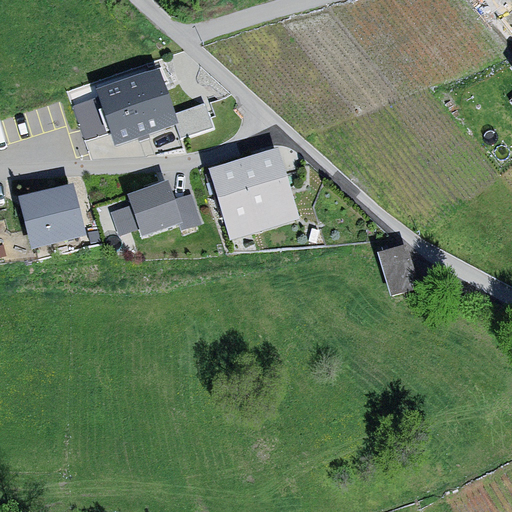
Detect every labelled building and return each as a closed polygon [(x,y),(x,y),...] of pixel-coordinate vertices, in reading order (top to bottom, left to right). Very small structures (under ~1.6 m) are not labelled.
[(159,68),(96,88),(114,145),(178,125),(159,68)] [(277,149),(208,170),(229,239),(298,219),(277,149)] [(167,181),(128,194),(142,238),(200,219),(192,194),(173,200),(167,181)] [(70,184),(19,196),(31,245),(82,233),(70,184)] [(404,246),(377,253),(388,295),(415,288),(404,246)]
